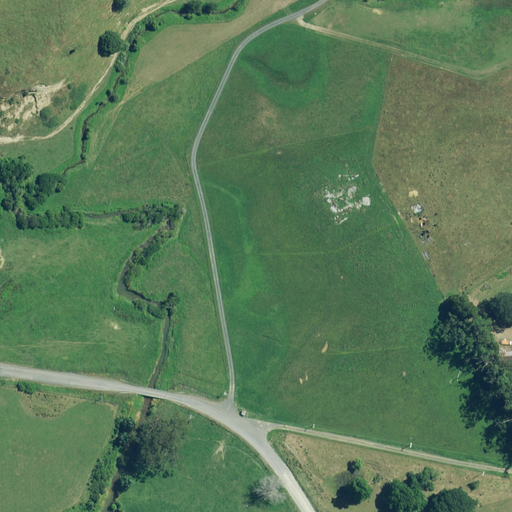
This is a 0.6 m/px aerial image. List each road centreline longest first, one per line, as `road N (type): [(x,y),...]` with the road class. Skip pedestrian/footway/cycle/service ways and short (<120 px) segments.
road 1 (unclassified): [(0,369),(216,411),(257,439),(312,511)]
road 2 (track): [(257,439),(279,425),(511,468)]
road 3 (track): [(0,136),(45,139),(169,0)]
